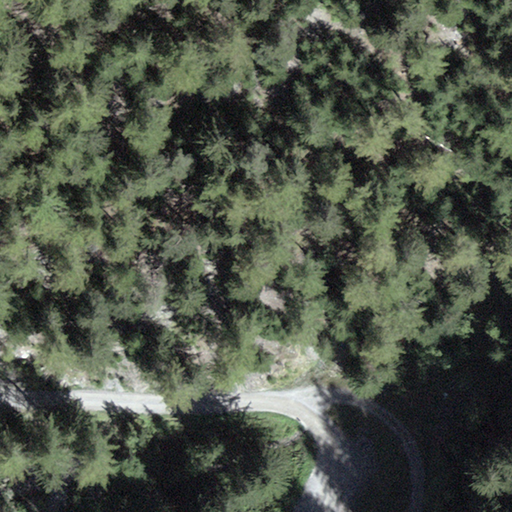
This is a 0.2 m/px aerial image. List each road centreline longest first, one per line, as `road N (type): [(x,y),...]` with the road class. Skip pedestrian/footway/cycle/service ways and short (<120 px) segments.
road 1 (track): [(320,511),(335,471),(331,433),(309,413),(278,405),(0,396)]
road 2 (track): [(415,511),(423,486),(401,422),(339,391),(292,409)]
